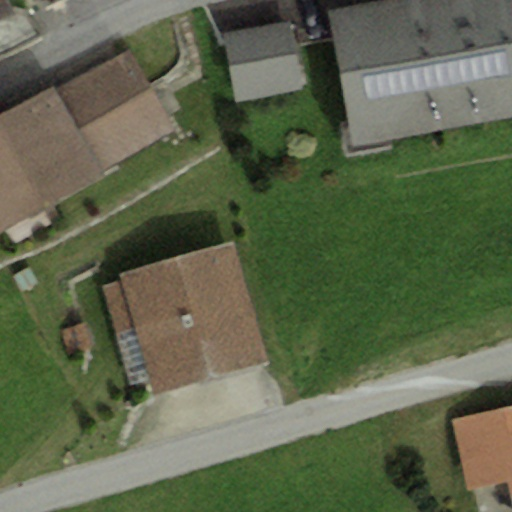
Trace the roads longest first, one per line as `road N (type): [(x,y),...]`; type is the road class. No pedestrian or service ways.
road 1 (residential): [(33,511),(511,377)]
road 2 (residential): [(0,102),(173,0)]
